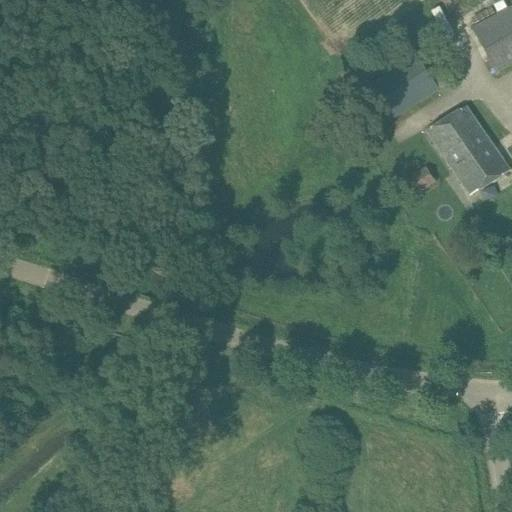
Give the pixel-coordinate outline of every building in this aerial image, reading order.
[(511,7),(474,29),(497,72),(511,64),(511,7)] [(363,90),(386,124),(453,79),(430,45),(363,90)] [(427,131),(460,178),(471,195),(510,171),(500,154),(466,107),(427,131)] [(393,190),(402,204),(436,182),(427,168),(393,190)] [(442,200),(421,213),(432,231),(453,218),(442,200)]
